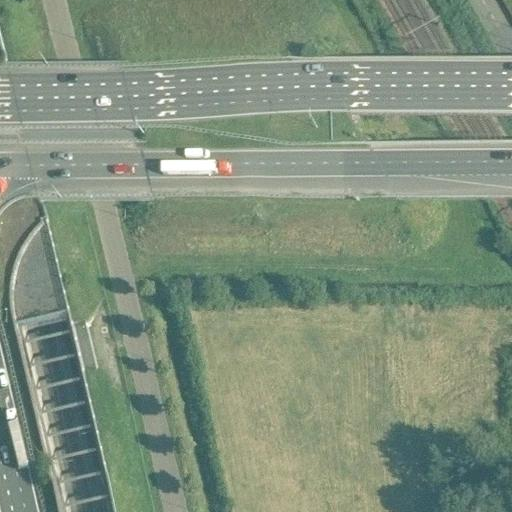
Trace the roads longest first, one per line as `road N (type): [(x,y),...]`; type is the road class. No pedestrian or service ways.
road 1 (unclassified): [(171,511),(53,0)]
road 2 (primary): [(6,165),(511,162)]
road 3 (primary): [(511,94),(10,106)]
